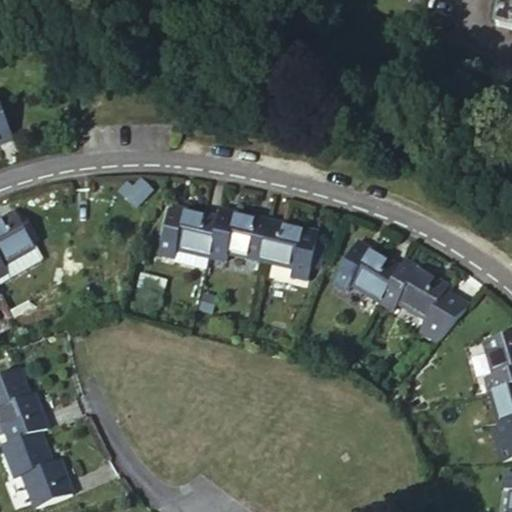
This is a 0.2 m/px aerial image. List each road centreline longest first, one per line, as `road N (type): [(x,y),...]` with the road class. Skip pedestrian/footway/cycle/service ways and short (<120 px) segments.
road 1 (residential): [(511,283),(457,241),(377,206),(189,158),(128,156),(0,177)]
road 2 (residential): [(181,511),(120,456),(92,389)]
